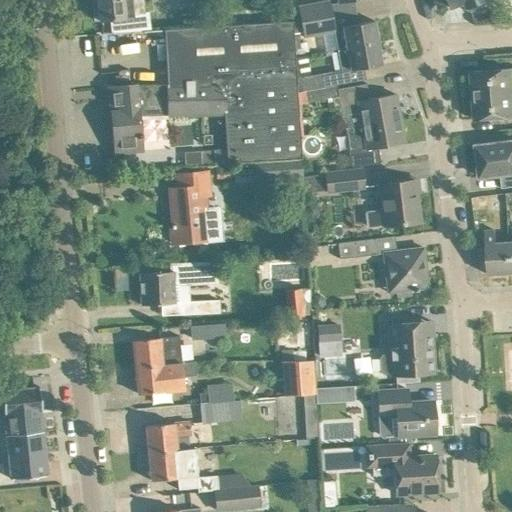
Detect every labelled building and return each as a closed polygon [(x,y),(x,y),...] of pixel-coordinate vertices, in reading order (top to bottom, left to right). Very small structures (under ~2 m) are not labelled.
[(130,0),(96,0),(99,20),(109,19),(110,32),(149,30),(148,14),(132,15),(130,0)] [(332,16),(329,1),(291,7),(292,21),(292,23),(300,22),(332,16)] [(322,33),(334,31),(335,31),(334,28),(332,16),(300,22),(303,37),(322,33)] [(325,52),(337,50),(377,42),(373,20),(334,28),(335,31),(334,31),(322,33),(325,52)] [(301,158),(297,92),(296,79),(292,23),(292,21),(163,29),(167,84),(137,84),(116,86),(119,111),(110,111),(114,153),(142,151),(138,110),(166,110),(167,115),(224,114),(226,149),(188,151),(189,165),(215,164),(232,163),(253,161),(261,161),(301,158)] [(377,42),(337,50),(341,71),(381,64),(377,42)] [(470,71),(472,95),(511,92),(511,68),(510,69),(510,68),(470,71)] [(128,69),(118,70),(119,80),(129,79),(128,69)] [(304,91),(336,85),(334,72),(296,79),(297,92),(304,91)] [(358,112),(360,124),(361,125),(400,118),(396,94),(368,99),(366,84),(346,87),(337,89),(340,106),(345,105),(346,114),(358,112)] [(511,92),(472,95),(474,119),(511,116),(511,92)] [(361,125),(360,124),(344,127),(348,150),(350,167),(380,162),(377,146),(404,141),(400,118),(361,125)] [(475,158),(478,159),(480,177),(500,174),(501,188),(511,186),(511,140),(476,145),(476,148),(474,149),(475,158)] [(301,158),(261,161),(263,181),(302,178),(301,158)] [(327,190),(327,191),(363,187),(361,169),(325,174),(327,190)] [(219,210),(205,211),(203,186),(209,185),(207,171),(176,174),(178,188),(170,188),(174,224),(171,224),(172,243),(222,239),(219,210)] [(419,221),(414,180),(379,184),(382,209),(365,211),(367,228),(384,226),(419,221)] [(506,202),(506,193),(493,195),(494,204),(506,202)] [(511,273),(509,242),(495,242),(495,230),(484,230),(487,274),(511,273)] [(337,243),(339,259),(375,254),(373,239),(337,243)] [(413,291),(417,290),(417,289),(428,287),(423,247),(383,252),(388,292),(396,291),(396,297),(410,296),(409,290),(413,289),(413,291)] [(171,271),(139,273),(140,305),(161,304),(174,303),(179,303),(179,302),(189,301),(188,285),(188,284),(218,283),(216,259),(171,262),(171,271)] [(309,287),(285,290),(287,317),(303,315),(311,314),(309,287)] [(189,301),(179,302),(179,303),(180,315),(195,314),(219,313),(218,300),(194,301),(189,301)] [(422,335),(421,321),(411,322),(385,324),(386,348),(388,348),(389,354),(382,355),(379,358),(380,371),(383,374),(390,373),(390,375),(434,373),(433,351),(430,351),(429,335),(422,335)] [(208,338),(207,325),(189,326),(190,340),(208,338)] [(330,331),(316,331),(318,357),(341,355),(340,338),(330,338),(330,331)] [(133,340),(135,367),(181,362),(178,336),(133,340)] [(283,395),(303,394),(315,393),(313,359),(280,360),(283,395)] [(181,362),(135,367),(138,394),(158,392),(165,391),(185,389),(183,376),(196,374),(195,361),(181,362)] [(3,412),(41,408),(39,386),(1,390),(3,412)] [(377,391),(379,416),(380,416),(381,434),(385,437),(388,436),(388,444),(408,443),(408,435),(435,433),(435,430),(438,426),(437,419),(434,416),(433,401),(408,403),(407,389),(377,391)] [(319,413),(327,412),(336,407),(334,390),(317,392),(319,413)] [(315,393),(303,394),(304,406),(315,405),(315,393)] [(246,399),(199,403),(201,423),(241,419),(240,408),(247,407),(246,399)] [(3,412),(0,412),(0,434),(42,430),(40,411),(40,410),(41,410),(41,408),(3,412)] [(145,425),(148,453),(176,450),(175,436),(191,434),(189,421),(174,423),(173,423),(145,425)] [(42,430),(0,434),(0,457),(8,457),(44,453),(42,430)] [(370,445),(372,476),(394,474),(395,494),(438,491),(436,474),(441,471),(440,459),(435,457),(435,455),(409,457),(408,443),(388,444),(370,445)] [(197,488),(197,492),(214,490),(218,490),(216,475),(197,477),(194,448),(176,450),(148,453),(151,480),(177,478),(178,489),(197,488)] [(8,457),(10,478),(47,474),(44,453),(8,457)] [(307,482),(308,499),(309,499),(319,498),(318,481),(307,482)] [(248,507),(246,487),(218,490),(214,490),(216,509),(248,507)] [(319,511),(319,503),(309,504),(309,511),(319,511)]
